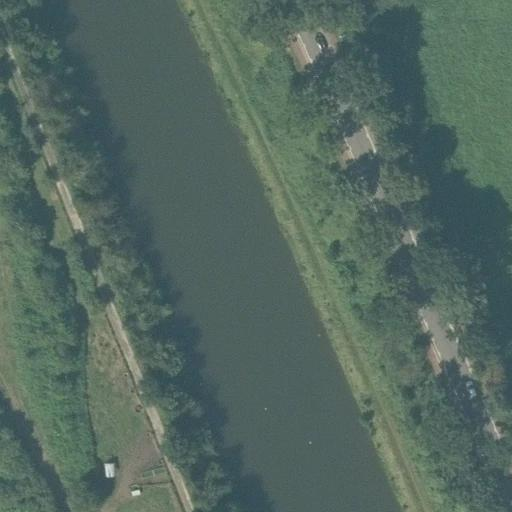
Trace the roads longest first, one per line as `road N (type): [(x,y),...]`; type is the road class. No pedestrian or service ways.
road 1 (tertiary): [(511,503),(295,0)]
road 2 (track): [(0,33),(188,511)]
